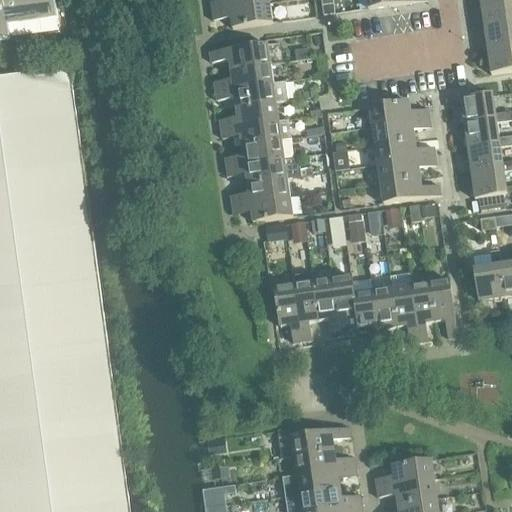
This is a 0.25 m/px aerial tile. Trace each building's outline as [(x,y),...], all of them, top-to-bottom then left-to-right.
[(0,0),(0,45),(11,44),(10,40),(59,34),(55,0),(0,0)] [(211,4),(212,14),(270,5),(268,0),(228,0),(228,1),(211,4)] [(424,0),(366,0),(368,12),(425,3),(424,0)] [(511,0),(495,0),(494,0),(480,2),(484,27),(511,22),(511,0)] [(232,31),(272,26),(270,5),(212,14),(214,23),(231,20),(232,31)] [(511,22),(484,27),(487,51),(511,47),(511,22)] [(254,49),(210,55),(212,66),(229,63),(231,73),(271,67),(271,65),(282,64),(280,45),(268,47),(254,49)] [(511,47),(487,51),(491,76),(511,73),(511,47)] [(311,60),(309,50),(294,52),(295,62),(311,60)] [(326,66),(318,67),(320,77),(327,76),(326,66)] [(215,85),(216,94),(274,86),(274,85),(271,67),(231,73),(232,83),(215,85)] [(0,81),(0,511),(131,511),(72,71),(0,81)] [(288,103),(285,83),(274,85),(274,86),(216,94),(217,104),(235,102),(236,110),(276,105),(276,104),(288,103)] [(317,92),(303,94),(304,100),(318,99),(317,92)] [(460,101),(460,102),(464,127),(497,122),(496,124),(511,122),(511,112),(510,113),(495,115),(493,97),(460,101)] [(409,104),(369,110),(372,130),(429,121),(428,112),(410,115),(409,104)] [(220,123),(221,132),(279,123),(276,105),(236,110),(237,120),(220,123)] [(431,130),(429,121),(372,130),(375,149),(414,143),(413,133),(431,130)] [(289,122),(279,123),(221,132),(223,140),(240,138),(242,148),(282,142),(292,141),(289,122)] [(511,138),(499,140),(496,124),(497,122),(464,127),(467,152),(500,147),(500,149),(511,147),(511,138)] [(322,129),(306,132),(307,139),(323,135),(322,129)] [(285,161),(282,142),(242,148),(243,158),(225,161),(227,170),(285,161)] [(433,150),(416,152),(414,143),(375,149),(377,167),(435,159),(433,150)] [(511,163),(502,165),(500,149),(500,147),(467,152),(471,176),(503,171),(504,173),(511,172),(511,163)] [(305,150),(295,151),(296,159),(306,157),(305,150)] [(333,158),(335,173),(348,171),(346,157),(333,158)] [(377,167),(380,186),(420,181),(418,171),(436,168),(435,159),(377,167)] [(247,187),(287,181),(285,161),(227,170),(228,180),(246,178),(247,187)] [(511,187),(506,188),(504,173),(503,171),(471,176),(474,201),(507,197),(507,198),(511,197),(511,187)] [(231,200),(233,209),(290,200),(287,181),(247,187),(249,197),(231,200)] [(439,187),(421,189),(420,181),(380,186),(383,206),(441,198),(439,187)] [(504,197),(485,200),(486,211),(505,208),(504,197)] [(253,224),(293,218),(290,200),(233,209),(234,218),(251,215),(253,224)] [(434,205),(419,208),(421,221),(439,218),(437,205),(434,205)] [(421,221),(419,208),(409,209),(412,225),(421,223),(421,221)] [(401,225),(399,211),(385,213),(387,227),(401,225)] [(381,212),(368,214),(370,228),(383,226),(381,212)] [(349,218),(343,218),(345,233),(345,235),(364,232),(362,216),(349,218)] [(343,218),(329,220),(331,235),(345,233),(343,218)] [(496,231),(496,232),(497,231),(495,220),(480,222),(482,233),(496,231)] [(323,221),(309,223),(311,235),(325,233),(323,221)] [(305,225),(291,226),(293,238),(306,237),(305,225)] [(288,242),(286,227),(265,229),(267,244),(288,242)] [(502,268),(499,253),(490,254),(493,269),(474,272),(479,304),(505,300),(500,267),(502,268)] [(511,266),(502,268),(500,267),(505,300),(511,298),(511,266)] [(310,275),(293,277),(295,286),(304,345),(312,343),(310,326),(320,324),(314,284),(313,284),(312,275),(310,275)] [(409,275),(390,278),(392,291),(398,331),(408,329),(411,347),(420,346),(411,288),(409,275)] [(293,287),(274,289),(280,330),(291,328),(294,346),(304,345),(295,286),(293,277),(292,277),(293,287)] [(351,278),(333,281),(341,339),(350,338),(349,332),(358,331),(356,319),(357,319),(354,296),(355,296),(353,285),(352,278),(351,278)] [(333,281),(314,284),(320,324),(330,323),(333,340),(341,339),(333,281)] [(371,282),(353,285),(355,296),(354,296),(357,319),(356,319),(358,331),(359,336),(369,335),(372,353),(382,351),(373,294),(371,282)] [(449,283),(430,285),(436,325),(445,324),(448,342),(457,340),(458,340),(449,282),(449,283)] [(430,285),(411,288),(420,346),(429,344),(426,326),(436,325),(430,285)] [(392,291),(373,294),(382,351),(391,350),(389,332),(398,331),(392,291)] [(296,430),(279,433),(279,434),(280,441),(282,461),(295,459),(335,452),(334,444),(350,441),(351,441),(350,430),(297,438),(296,430)] [(221,443),(210,444),(211,455),(222,454),(221,443)] [(335,452),(295,459),(298,478),(355,469),(354,460),(353,460),(351,460),(337,463),(335,452)] [(393,479),(376,482),(377,492),(434,483),(431,462),(392,469),(393,479)] [(204,472),(205,482),(232,478),(231,469),(204,472)] [(355,469),(298,478),(301,497),(341,490),(339,481),(351,479),(357,478),(355,469)] [(434,483),(377,492),(379,501),(396,498),(398,507),(437,501),(434,483)] [(231,488),(220,490),(221,496),(235,494),(234,488),(231,488)] [(301,497),(285,499),(287,511),(325,511),(361,507),(360,497),(351,499),(342,500),(341,490),(301,497)] [(398,511),(439,511),(437,501),(398,507),(398,511)]
